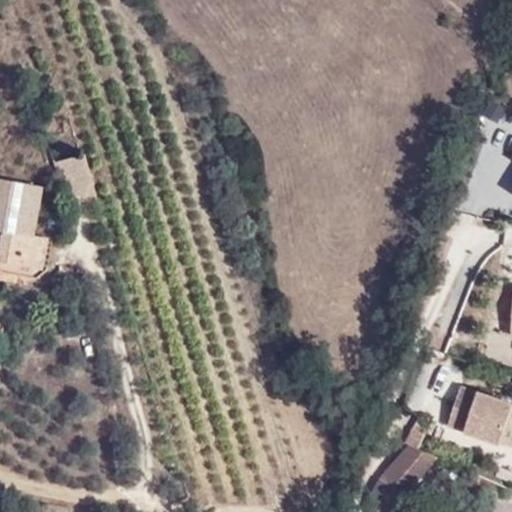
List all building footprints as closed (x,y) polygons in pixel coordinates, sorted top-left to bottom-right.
[(74,203),(94,198),(83,155),(63,160),(74,203)] [(40,185),(0,177),(0,260),(26,265),(41,268),(43,256),(47,237),(31,234),(40,185)] [(440,369),(445,355),(426,348),(421,362),(440,369)] [(501,443),(511,447),(511,400),(462,384),(447,427),(500,445),(501,443)] [(398,497),(416,449),(392,439),(373,488),(398,497)] [(362,511),(391,511),(398,497),(373,488),(362,511)]
